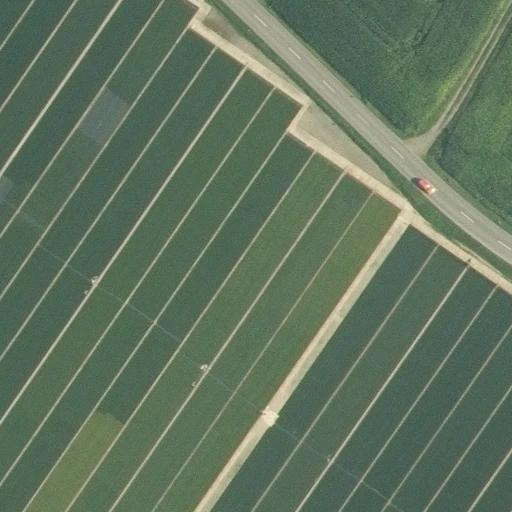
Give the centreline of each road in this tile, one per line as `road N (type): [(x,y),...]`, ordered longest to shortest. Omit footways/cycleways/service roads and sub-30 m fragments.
road 1 (unclassified): [(511,250),(412,170),(239,0)]
road 2 (track): [(412,170),(511,7)]
